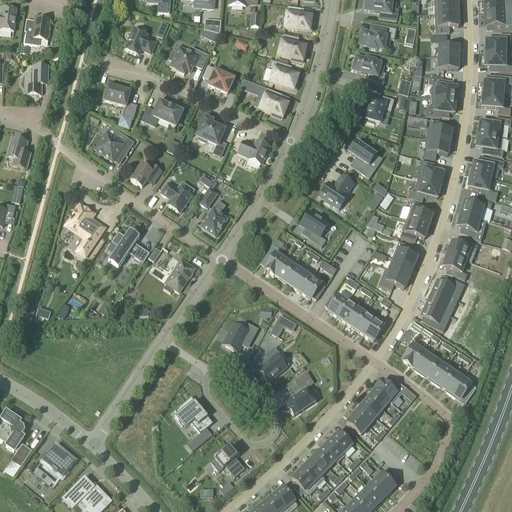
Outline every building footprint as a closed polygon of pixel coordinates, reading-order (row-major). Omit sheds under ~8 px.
[(169,0),(148,0),(148,4),(157,5),(156,16),(169,17),(169,0)] [(213,11),(214,0),(182,0),(183,0),(190,1),(190,2),(200,2),(199,10),(213,11)] [(230,0),(230,7),(245,8),(245,5),(257,6),(257,0),(230,0)] [(447,0),(433,0),(433,5),(437,5),(437,17),(457,16),(457,4),(448,4),(447,0)] [(385,3),(385,2),(377,1),(377,2),(367,1),(367,3),(365,3),(364,11),(366,12),(366,13),(380,15),(379,22),(396,24),(398,13),(395,12),(396,6),(391,6),(391,4),(385,3)] [(511,18),(511,7),(485,8),(485,21),(498,20),(498,26),(511,25),(511,18)] [(311,34),(312,26),(310,26),(311,19),(300,17),(301,11),(288,9),(285,30),(311,34)] [(0,17),(0,32),(13,34),(16,12),(1,10),(0,17)] [(260,30),(261,17),(250,16),(249,29),(260,30)] [(438,30),(434,30),(435,36),(449,36),(449,30),(458,29),(457,16),(437,17),(438,30)] [(48,40),(49,33),(47,33),(49,22),(35,20),(32,35),(26,34),(24,46),(38,49),(39,41),(46,42),(46,40),(48,40)] [(219,36),(220,23),(205,22),(204,33),(219,36)] [(362,36),(359,48),(369,50),(369,51),(377,53),(377,51),(383,53),(383,49),(388,50),(390,42),(394,42),(396,32),(392,31),(372,27),(370,37),(362,36)] [(145,40),(147,37),(133,31),(124,51),(138,57),(140,51),(150,56),(155,44),(145,40)] [(483,43),(483,50),(509,50),(509,38),(510,38),(510,31),(498,31),(498,37),(485,37),(485,43),(483,43)] [(296,40),(283,38),(278,58),(291,61),(291,63),(301,66),(305,49),(294,47),(296,40)] [(236,48),(248,51),(250,44),(238,41),(236,48)] [(27,57),(28,49),(20,48),(19,55),(27,57)] [(438,48),(438,60),(458,61),(458,49),(438,48)] [(172,53),(168,61),(171,63),(173,64),(170,68),(178,72),(177,74),(184,77),(185,73),(189,75),(193,67),(201,71),(207,58),(191,50),(189,55),(179,50),(176,55),(174,54),(172,53)] [(483,50),(483,56),(485,56),(485,63),(499,63),(499,69),(511,69),(511,62),(508,63),(509,50),(483,50)] [(56,51),(49,54),(52,62),(58,59),(59,59),(59,58),(56,51)] [(438,60),(438,72),(457,73),(458,61),(438,60)] [(366,63),(356,61),(356,63),(354,62),(352,71),(354,71),(353,73),(367,77),(366,83),(382,87),(385,76),(382,76),(384,70),(379,68),(379,67),(374,65),(374,64),(366,62),(366,63)] [(289,75),(291,69),(271,63),(269,70),(274,71),(269,85),(295,93),(297,85),(295,84),(297,78),(289,75)] [(47,85),(47,68),(33,68),(33,77),(25,77),(24,97),(28,97),(30,99),(35,99),(37,97),(41,98),(41,85),(47,85)] [(215,73),(215,72),(207,68),(202,80),(210,83),(207,88),(226,97),(233,81),(230,80),(232,76),(224,73),(223,76),(215,73)] [(482,80),(482,93),(503,94),(503,80),(507,80),(507,73),(494,74),(494,80),(482,80)] [(412,85),(419,86),(421,79),(414,78),(413,78),(412,85)] [(429,81),(428,88),(431,88),(430,101),(432,101),(432,100),(456,103),(457,97),(455,96),(456,90),(452,90),(442,88),(442,83),(429,81)] [(259,111),(282,120),(287,106),(280,103),(282,97),(243,82),(240,89),(251,93),(250,95),(260,99),(259,103),(262,104),(259,111)] [(127,105),(130,94),(107,88),(102,104),(125,110),(122,119),(133,122),(136,108),(127,105)] [(379,97),(381,92),(368,88),(366,93),(379,97)] [(482,93),(482,107),(493,107),(493,113),(507,114),(507,107),(503,107),(503,94),(482,93)] [(371,102),(365,122),(366,122),(365,124),(373,126),(373,124),(379,126),(383,113),(390,115),(393,103),(382,99),(380,105),(371,102)] [(401,100),(397,112),(405,114),(408,103),(401,100)] [(427,108),(426,119),(440,121),(440,115),(449,115),(453,116),(454,110),(456,110),(456,103),(432,100),(432,101),(431,109),(427,108)] [(175,129),(182,114),(159,103),(154,114),(147,110),(141,123),(154,129),(158,121),(175,129)] [(481,128),(480,134),(506,136),(507,124),(511,124),(511,117),(497,116),(497,122),(483,121),(482,128),(481,128)] [(211,126),(212,123),(204,119),(195,139),(199,140),(198,142),(205,145),(206,143),(216,148),(213,156),(220,159),(225,147),(219,144),(224,132),(223,131),(224,129),(218,127),(217,129),(211,126)] [(429,123),(426,142),(449,146),(451,133),(440,131),(441,125),(429,123)] [(122,137),(118,143),(106,134),(94,152),(112,164),(119,154),(125,158),(133,145),(122,137)] [(480,134),(480,141),(481,141),(481,148),(496,149),(496,155),(508,156),(509,149),(506,149),(507,136),(506,136),(480,134)] [(26,172),(29,158),(24,156),(27,144),(24,143),(22,141),(17,139),(14,140),(11,140),(6,159),(14,161),(12,168),(26,172)] [(426,142),(423,161),(435,163),(436,156),(447,158),(449,146),(426,142)] [(261,167),(269,148),(256,143),(254,148),(243,143),(237,155),(248,160),(248,161),(261,167)] [(355,144),(348,155),(355,160),(362,165),(356,174),(368,182),(374,173),(368,168),(375,157),(374,156),(375,155),(369,151),(368,152),(363,149),(364,148),(358,144),(357,145),(355,144)] [(470,171),(469,177),(494,182),(496,170),(502,171),(504,165),(488,162),(486,168),(473,165),(472,171),(470,171)] [(422,171),(419,183),(442,189),(443,182),(441,182),(443,175),(432,173),(434,167),(420,163),(419,170),(422,171)] [(154,184),(161,173),(151,167),(148,172),(141,167),(130,183),(141,190),(148,180),(154,184)] [(255,183),(263,177),(257,169),(249,174),(255,183)] [(469,177),(467,183),(469,184),(467,190),(481,193),(479,201),(495,205),(497,196),(491,194),(494,182),(469,177)] [(328,185),(318,200),(325,204),(324,205),(329,208),(330,207),(337,212),(347,198),(346,197),(353,187),(341,178),(336,185),(337,186),(334,190),(328,185)] [(19,181),(17,188),(24,190),(25,183),(19,181)] [(410,193),(408,201),(421,205),(423,200),(426,201),(429,199),(436,201),(438,195),(440,195),(442,189),(419,183),(417,182),(413,194),(410,193)] [(178,189),(177,192),(167,186),(160,196),(170,202),(166,207),(179,216),(191,198),(178,189)] [(207,211),(216,198),(207,193),(199,206),(207,211)] [(376,196),(372,203),(378,207),(383,200),(376,196)] [(387,196),(379,208),(385,212),(393,200),(387,196)] [(460,210),(458,216),(481,223),(484,211),(489,213),(491,206),(477,202),(475,208),(463,204),(462,211),(460,210)] [(411,204),(406,222),(428,230),(432,217),(423,215),(425,209),(411,204)] [(91,221),(94,216),(79,206),(66,226),(80,236),(79,238),(85,241),(76,254),(85,260),(104,230),(91,221)] [(4,219),(12,221),(15,209),(7,207),(5,212),(0,211),(0,229),(2,230),(4,219)] [(511,210),(501,208),(499,213),(511,216),(511,210)] [(215,240),(227,222),(212,212),(200,230),(215,240)] [(309,213),(299,227),(305,231),(311,235),(307,241),(321,250),(325,244),(319,240),(328,226),(309,213)] [(458,223),(456,229),(468,233),(466,239),(480,243),(482,236),(477,235),(477,234),(481,223),(458,216),(456,223),(458,223)] [(380,235),(382,230),(383,228),(375,226),(377,220),(372,219),(365,229),(380,235)] [(406,222),(399,241),(415,246),(417,240),(424,242),(428,230),(406,222)] [(139,239),(129,233),(124,239),(118,235),(111,245),(118,249),(108,264),(118,271),(139,239)] [(446,257),(465,264),(469,252),(473,253),(475,247),(464,242),(461,249),(451,245),(446,257)] [(511,246),(511,245),(511,246),(504,243),(501,251),(510,254),(511,248),(511,246)] [(399,253),(394,266),(414,272),(418,259),(407,255),(409,250),(398,245),(395,252),(399,253)] [(284,262),(287,258),(272,248),(265,259),(270,263),(264,272),(274,278),(284,262)] [(142,266),(149,256),(140,250),(133,260),(142,266)] [(153,265),(160,254),(155,251),(148,261),(153,265)] [(375,255),(372,261),(378,264),(380,257),(375,255)] [(460,276),(465,264),(446,257),(442,269),(452,273),(449,280),(461,284),(463,278),(460,276)] [(165,286),(166,287),(162,291),(170,296),(173,291),(178,295),(194,272),(180,262),(165,286)] [(293,268),(284,262),(274,278),(283,284),(293,268)] [(293,268),(283,284),(291,290),(302,274),(305,271),(296,265),(293,268)] [(394,266),(390,278),(410,284),(414,272),(394,266)] [(157,270),(155,274),(165,279),(167,275),(157,270)] [(311,280),(310,280),(302,274),(291,290),(300,296),(311,280)] [(311,280),(300,296),(310,302),(311,301),(315,304),(322,294),(317,291),(321,284),(312,278),(310,280),(311,280)] [(383,289),(380,296),(392,300),(395,293),(406,297),(410,284),(390,278),(386,290),(383,289)] [(355,293),(358,287),(349,281),(346,286),(350,288),(350,290),(355,293)] [(460,293),(462,287),(451,283),(449,288),(439,284),(434,294),(452,302),(457,292),(460,293)] [(434,294),(428,310),(446,318),(452,302),(434,294)] [(347,304),(338,298),(335,303),(330,300),(324,309),(328,312),(327,314),(336,320),(347,304)] [(356,310),(356,311),(359,307),(350,300),(347,304),(336,320),(345,326),(356,310)] [(64,308),(57,320),(62,323),(62,322),(63,322),(68,314),(67,314),(69,311),(64,308)] [(48,323),(51,314),(38,310),(34,319),(48,323)] [(365,316),(356,311),(356,310),(345,326),(354,332),(365,316)] [(446,318),(428,310),(423,320),(433,325),(431,330),(442,335),(445,329),(441,328),(446,318)] [(112,312),(108,319),(112,321),(116,315),(112,312)] [(363,338),(374,322),(365,316),(354,332),(363,338)] [(287,322),(280,318),(270,336),(278,340),(283,329),(287,322)] [(374,322),(363,338),(373,344),(386,325),(377,318),(374,322)] [(233,326),(222,347),(237,355),(241,348),(244,341),(251,344),(258,332),(243,324),(240,330),(233,326)] [(430,343),(433,338),(423,331),(420,336),(430,343)] [(422,354),(424,351),(414,344),(410,349),(409,348),(404,356),(405,357),(401,363),(411,369),(422,354)] [(262,368),(257,372),(268,385),(289,368),(274,350),(264,358),(268,363),(262,368)] [(430,359),(422,354),(411,369),(414,371),(413,372),(419,376),(430,359)] [(438,365),(437,364),(430,359),(419,376),(422,378),(422,377),(427,380),(438,365)] [(446,370),(449,366),(440,360),(437,364),(438,365),(427,380),(430,382),(429,383),(435,387),(446,370)] [(454,375),(446,370),(435,387),(437,389),(438,388),(443,391),(454,375)] [(293,401),(286,406),(289,412),(293,419),(315,404),(306,390),(313,386),(306,375),(293,383),(301,395),(293,401)] [(446,394),(450,397),(462,381),(454,375),(443,391),(447,393),(446,394)] [(381,383),(374,392),(388,404),(389,404),(388,404),(390,406),(404,390),(391,381),(386,387),(381,383)] [(470,386),(462,381),(450,397),(455,400),(455,399),(459,402),(460,401),(465,405),(474,392),(468,389),(470,386)] [(382,412),(388,404),(374,392),(367,400),(381,412),(382,412)] [(191,400),(174,413),(177,417),(174,420),(183,430),(188,425),(189,424),(199,437),(200,437),(197,440),(202,446),(212,438),(206,431),(201,425),(205,421),(199,415),(201,413),(201,412),(191,400)] [(375,420),(382,412),(381,412),(367,400),(360,408),(374,420),(375,420)] [(368,428),(375,420),(374,420),(360,408),(353,416),(367,428),(368,428)] [(21,450),(18,447),(23,439),(21,438),(24,433),(23,428),(19,425),(20,424),(5,414),(0,422),(4,424),(0,429),(0,442),(6,447),(5,449),(13,454),(14,453),(17,455),(12,463),(20,468),(29,454),(22,449),(21,450)] [(360,437),(368,428),(367,428),(353,416),(346,425),(360,437)] [(343,455),(345,457),(343,456),(351,448),(338,434),(330,442),(343,455)] [(335,463),(335,464),(337,466),(345,457),(343,455),(330,442),(322,450),(335,463)] [(219,458),(210,465),(218,475),(225,470),(234,481),(244,472),(235,461),(239,458),(231,448),(226,452),(223,449),(217,454),(219,458)] [(52,491),(74,465),(54,449),(40,466),(58,480),(54,484),(37,470),(33,475),(52,491)] [(328,471),(335,464),(335,463),(322,450),(314,458),(327,471),(328,471)] [(321,478),(328,471),(327,471),(314,458),(307,465),(320,478),(321,478)] [(324,482),(321,478),(320,478),(307,465),(299,473),(316,490),(324,482)] [(294,484),(290,488),(300,498),(304,494),(308,498),(316,490),(299,473),(291,481),(294,484)] [(374,483),(388,497),(392,494),(391,493),(394,490),(381,476),(374,483)] [(86,511),(100,511),(110,504),(99,493),(97,495),(84,481),(63,502),(71,510),(80,502),(88,510),(86,511)] [(388,497),(374,483),(367,490),(381,503),(384,500),(384,501),(388,497)] [(232,492),(228,487),(219,495),(223,500),(232,492)] [(282,489),(273,497),(285,511),(292,511),(297,508),(282,489)] [(360,497),(375,511),(378,508),(377,507),(381,503),(367,490),(360,497)] [(285,511),(273,497),(265,504),(272,511),(284,511),(285,511)] [(373,511),(375,511),(360,497),(354,504),(362,511),(373,511)]
